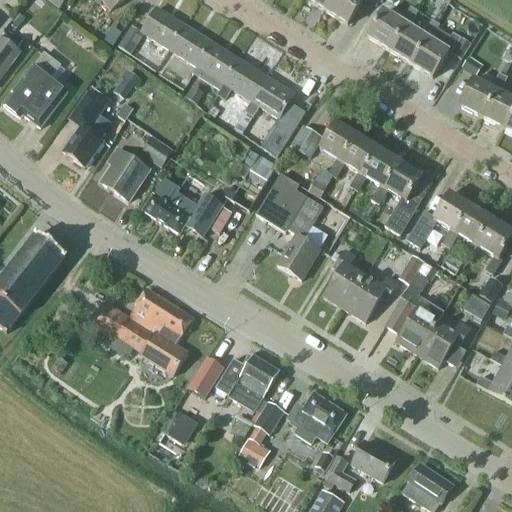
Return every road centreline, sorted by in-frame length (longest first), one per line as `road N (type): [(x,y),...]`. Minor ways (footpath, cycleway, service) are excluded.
road 1 (tertiary): [(511,483),(108,242),(0,161)]
road 2 (residential): [(227,0),(511,176)]
